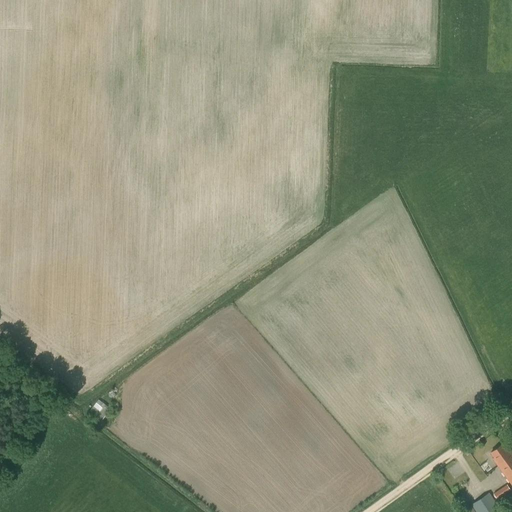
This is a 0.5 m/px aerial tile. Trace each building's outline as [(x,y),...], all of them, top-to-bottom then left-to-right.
[(87,412),(101,422),(111,408),(97,398),(87,412)] [(497,465),(501,471),(511,463),(511,454),(511,453),(509,454),(502,444),(490,453),(498,464),(497,465)] [(511,463),(501,471),(511,486),(511,485),(511,463)] [(507,485),(493,494),(497,499),(510,490),(507,485)] [(501,511),(489,493),(471,504),(475,511),(501,511)]
